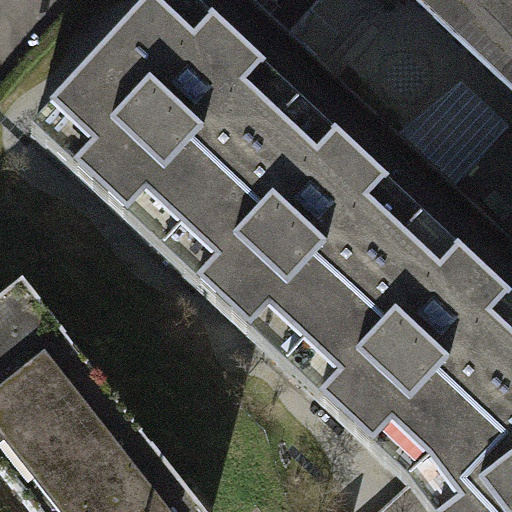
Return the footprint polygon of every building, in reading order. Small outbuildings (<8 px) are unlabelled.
[(181,0),(162,0),(33,138),(166,261),(304,113),(181,0)] [(511,0),(394,0),(511,109),(511,0)] [(504,133),(452,85),(400,141),(452,188),(504,133)] [(166,261),(290,376),(432,230),(304,113),(166,261)] [(511,152),(500,164),(511,177),(511,152)] [(511,405),(511,306),(432,230),(290,376),(419,501),(511,405)] [(0,306),(0,474),(29,511),(200,511),(23,288),(0,306)] [(424,511),(511,511),(511,405),(419,501),(424,511)]
